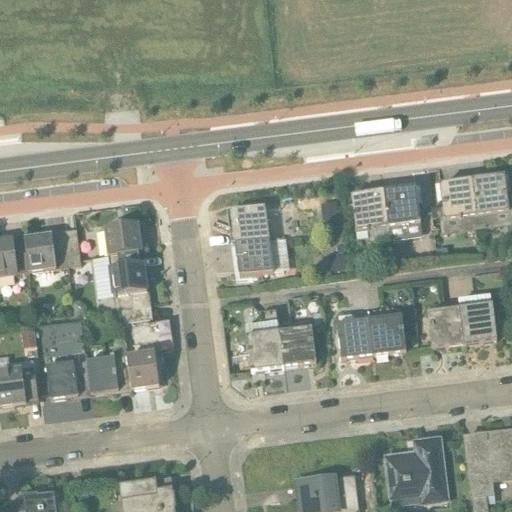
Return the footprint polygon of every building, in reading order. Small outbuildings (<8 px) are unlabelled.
[(505,182),(473,186),(479,234),(501,231),(499,217),(509,216),(505,182)] [(473,186),(440,190),(442,210),(444,220),(444,224),(456,223),(458,237),(479,234),(473,186)] [(416,193),(384,197),(388,231),(390,245),(407,243),(405,233),(421,231),(416,193)] [(356,235),(388,231),(384,197),(351,201),(356,235)] [(444,220),(442,210),(431,212),(432,221),(438,220),(444,220)] [(235,249),(269,244),(265,212),(231,217),(235,249)] [(340,235),(338,220),(319,223),(321,237),(340,235)] [(108,261),(138,257),(142,256),(138,228),(105,233),(108,261)] [(28,276),(57,272),(69,271),(65,242),(53,243),(52,240),(24,243),(25,247),(28,276)] [(69,271),(81,269),(77,240),(65,242),(69,271)] [(269,244),(235,249),(239,281),(281,276),(279,264),(286,263),(283,246),(279,243),(269,244)] [(28,277),(28,276),(25,247),(13,249),(12,245),(0,246),(0,282),(18,280),(18,277),(28,276),(28,277)] [(447,250),(436,251),(438,264),(449,263),(447,250)] [(344,255),(329,257),(331,276),(347,273),(344,255)] [(115,314),(121,313),(149,310),(143,269),(139,269),(138,257),(108,261),(115,314)] [(87,317),(87,313),(86,308),(80,303),(72,304),(74,318),(87,317)] [(121,313),(122,326),(150,323),(149,310),(121,313)] [(460,314),(465,349),(497,345),(492,310),(460,314)] [(251,377),(284,372),(279,328),(277,314),(247,318),(250,342),(247,342),(251,377)] [(432,353),(465,349),(460,314),(427,318),(432,353)] [(323,316),(313,316),(314,329),(324,329),(323,316)] [(369,326),(374,361),(406,357),(402,321),(369,326)] [(279,328),(284,372),(316,368),(311,324),(279,328)] [(341,365),(374,361),(369,326),(337,330),(341,365)] [(35,335),(21,336),(23,351),(36,350),(35,335)] [(118,392),(131,390),(127,361),(126,353),(113,354),(114,362),(87,365),(90,395),(91,399),(119,396),(118,392)] [(127,361),(131,390),(131,394),(159,391),(155,357),(127,361)] [(78,397),(90,395),(87,365),(46,370),(50,404),(78,401),(78,397)] [(0,410),(26,407),(26,403),(38,402),(34,371),(22,373),(22,372),(0,374),(0,410)] [(511,436),(464,442),(473,511),(487,511),(486,500),(494,499),(492,479),(511,476),(511,436)] [(421,509),(447,506),(440,445),(415,448),(416,461),(408,462),(408,459),(386,462),(388,482),(392,511),(420,507),(421,509)] [(358,511),(355,480),(323,484),(323,486),(297,489),(300,511),(358,511)] [(71,495),(85,493),(84,483),(69,485),(71,495)] [(175,511),(173,493),(158,495),(156,484),(119,489),(121,511),(175,511)] [(88,498),(75,497),(79,510),(86,508),(89,505),(88,498)] [(56,511),(54,498),(18,502),(19,511),(56,511)]
